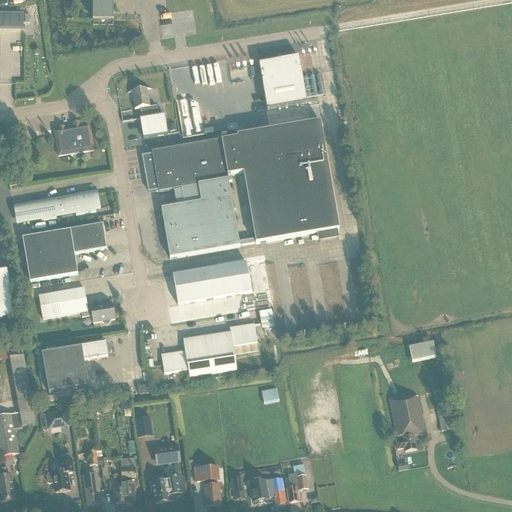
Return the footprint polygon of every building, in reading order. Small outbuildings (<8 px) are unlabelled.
[(92,0),(93,18),(113,18),(113,6),(112,0),(92,0)] [(24,14),(0,13),(0,30),(24,31),(24,14)] [(307,104),(299,58),(259,65),(267,111),(307,104)] [(149,107),(146,90),(133,92),(135,110),(140,110),(142,119),(140,120),(143,139),(168,135),(164,115),(158,116),(157,106),(149,107)] [(319,121),(258,132),(236,135),(236,138),(220,140),(220,139),(151,151),(151,153),(141,155),(147,191),(157,189),(157,192),(180,188),(183,204),(160,208),(161,217),(169,258),(238,246),(238,245),(254,243),(338,229),(319,121)] [(94,151),(90,126),(80,127),(79,122),(73,123),(74,128),(54,132),(59,157),(94,151)] [(101,211),(97,190),(13,205),(17,226),(101,211)] [(78,275),(74,255),(107,250),(102,225),(22,239),(29,283),(78,275)] [(246,263),(173,276),(178,306),(252,293),(246,263)] [(0,320),(12,318),(6,275),(0,275),(0,320)] [(43,321),(81,314),(88,313),(87,309),(84,289),(39,297),(43,321)] [(88,313),(81,314),(82,319),(92,317),(93,324),(102,323),(107,326),(111,321),(115,320),(112,305),(87,309),(88,313)] [(231,336),(208,340),(214,375),(237,371),(235,360),(236,360),(236,357),(259,353),(258,345),(255,327),(230,331),(231,336)] [(190,379),(214,375),(208,340),(183,344),(185,354),(161,358),(164,376),(188,372),(190,379)] [(437,360),(433,342),(409,347),(412,364),(437,360)] [(48,395),(89,388),(84,362),(109,358),(106,343),(41,354),(48,395)] [(0,417),(0,458),(19,455),(15,431),(22,429),(22,428),(35,425),(23,356),(9,358),(19,415),(0,417)] [(441,432),(453,429),(446,391),(434,393),(441,432)] [(396,443),(397,451),(404,450),(405,453),(416,451),(414,437),(425,435),(418,397),(409,399),(409,398),(389,401),(397,438),(402,437),(403,442),(396,443)] [(68,412),(45,415),(47,431),(70,427),(68,412)] [(160,466),(180,463),(177,447),(158,450),(160,466)] [(87,453),(90,467),(98,466),(96,452),(87,453)] [(60,472),(53,473),(53,474),(48,475),(47,477),(48,483),(49,485),(54,484),(56,494),(69,492),(67,474),(74,473),(72,460),(59,462),(60,472)] [(121,461),(122,479),(136,478),(135,470),(134,460),(121,461)] [(0,499),(1,503),(15,500),(11,477),(6,477),(4,466),(0,466),(0,499)] [(287,490),(289,504),(299,503),(297,492),(307,491),(304,466),(293,468),(294,476),(288,477),(290,489),(287,490)] [(217,481),(216,474),(216,469),(218,469),(218,468),(195,470),(196,483),(204,483),(204,487),(206,508),(221,506),(219,486),(214,486),(213,482),(219,481),(217,481)] [(163,482),(162,475),(154,477),(155,483),(152,484),(155,505),(175,501),(174,496),(184,494),(181,478),(176,479),(176,478),(174,478),(174,479),(166,480),(166,482),(163,482)] [(101,505),(97,476),(83,478),(88,507),(101,505)] [(274,492),(276,506),(286,505),(284,491),(285,490),(283,479),(265,482),(267,493),(274,492)] [(241,480),(232,482),(235,501),(245,499),(241,480)] [(115,505),(127,504),(126,491),(125,485),(120,486),(120,491),(114,492),(115,505)]
